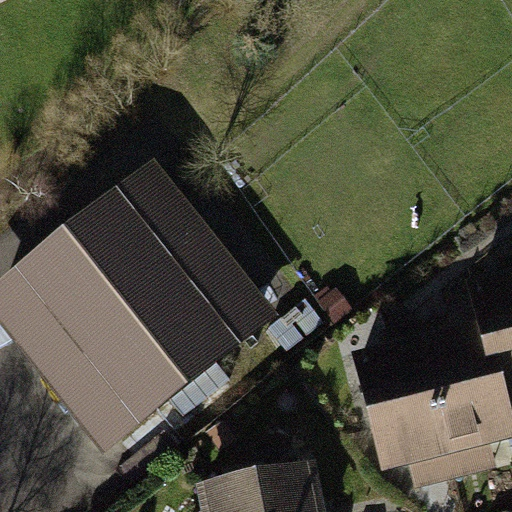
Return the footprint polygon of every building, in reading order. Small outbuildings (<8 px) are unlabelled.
[(130,189),(5,289),(124,438),(249,338),(130,189)] [(511,284),(476,293),(487,332),(503,393),(511,390),(511,284)] [(487,332),(425,348),(457,474),(465,472),(459,446),(511,432),(511,428),(503,393),(487,332)] [(448,477),(457,474),(425,348),(361,364),(387,464),(441,450),(448,477)] [(208,488),(212,511),(317,511),(309,468),(268,476),(266,467),(226,475),(228,484),(208,488)]
